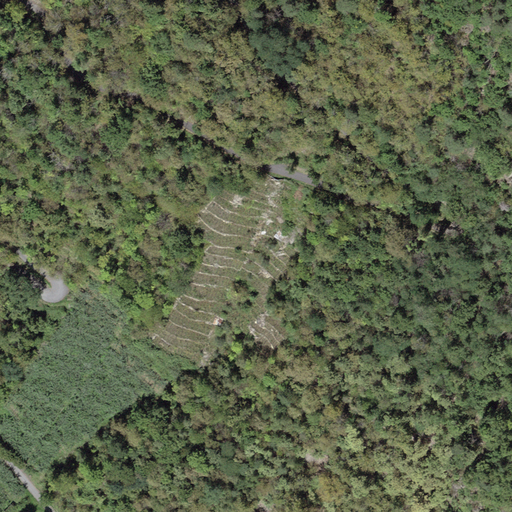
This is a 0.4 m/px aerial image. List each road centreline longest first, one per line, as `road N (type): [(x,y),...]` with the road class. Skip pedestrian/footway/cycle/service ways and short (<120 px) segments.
road 1 (track): [(22,0),(53,25),(77,72),(107,90),(138,94),(244,160),(444,231),(456,216),(382,168),(293,83),(265,55),(233,0)]
road 2 (track): [(0,256),(44,292),(53,295),(59,285),(0,231)]
